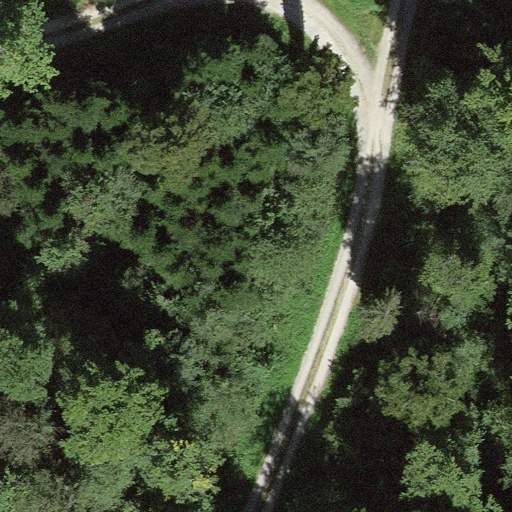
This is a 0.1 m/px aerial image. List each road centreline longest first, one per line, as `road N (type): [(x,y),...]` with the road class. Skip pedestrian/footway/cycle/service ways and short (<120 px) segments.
road 1 (track): [(409,0),(330,434),(305,511)]
road 2 (track): [(257,0),(319,28),(385,146)]
